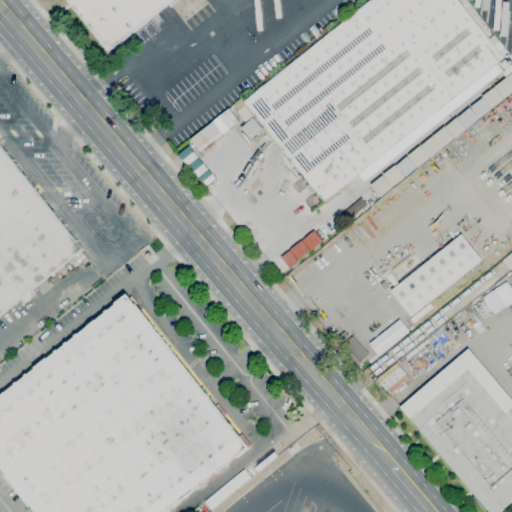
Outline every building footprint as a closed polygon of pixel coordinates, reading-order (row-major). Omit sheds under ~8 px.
[(180,0),(172,7),(169,4),(110,51),(69,0),(180,0)] [(324,201),(316,191),(312,195),(306,187),(310,183),(290,158),(287,160),(262,128),(265,126),(260,120),(257,122),(244,105),(246,103),(245,101),(371,0),(459,0),(490,38),(494,35),(508,51),(503,55),(505,57),(497,63),(503,70),(365,180),(360,173),(324,201)] [(197,149),(238,123),(230,110),(189,136),(197,149)] [(249,138),(261,128),(251,117),(240,127),(249,138)] [(0,143),(84,249),(0,315),(0,143)] [(178,154),(204,187),(215,178),(188,145),(178,154)] [(322,243),(315,232),(279,254),(286,265),(322,243)] [(412,316),(391,291),(462,234),(482,260),(412,316)] [(482,296),(493,313),(511,302),(511,292),(506,282),(482,296)] [(0,397),(127,296),(247,448),(166,511),(35,511),(0,467),(0,397)] [(341,342),(337,338),(346,331),(349,335),(341,342)] [(360,362),(344,343),(353,335),(369,354),(360,362)] [(511,500),(498,511),(490,511),(400,407),(469,348),(511,399),(511,408),(510,410),(511,412),(511,500)] [(389,394),(386,390),(385,391),(380,384),(380,383),(377,379),(397,363),(409,378),(389,394)]
